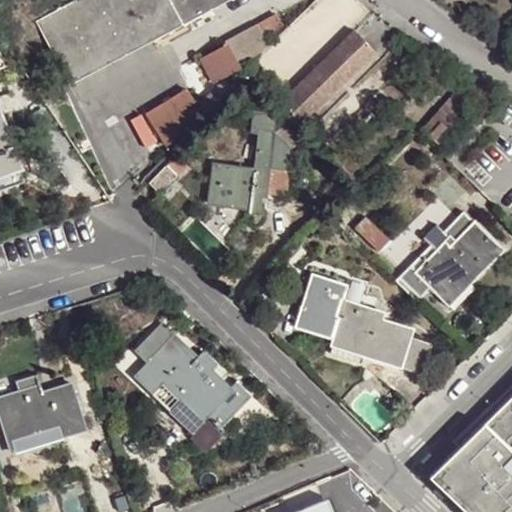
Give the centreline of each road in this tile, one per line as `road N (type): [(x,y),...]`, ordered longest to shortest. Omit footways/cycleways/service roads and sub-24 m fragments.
road 1 (residential): [(0,294),(128,252),(165,256),(362,445)]
road 2 (residential): [(389,470),(511,351)]
road 3 (residential): [(207,511),(362,445)]
road 4 (residential): [(511,85),(403,0)]
